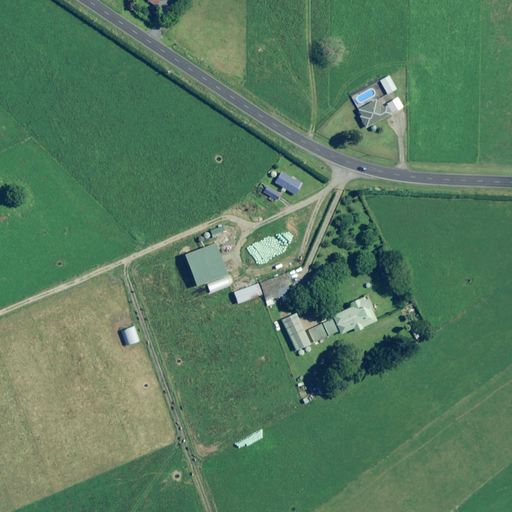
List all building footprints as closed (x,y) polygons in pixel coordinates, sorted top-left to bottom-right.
[(396,90),(389,76),(379,81),(387,95),(396,90)] [(403,107),(398,98),(387,105),(392,113),(403,107)] [(376,101),(357,111),(359,115),(358,116),(365,129),(390,115),(386,107),(381,110),(376,101)] [(271,179),(272,179),(273,179),(274,179),(275,179),(276,178),(277,177),(277,176),(278,175),(278,174),(277,174),(277,173),(277,172),(276,172),(276,171),(275,171),(274,171),(273,171),(272,171),(271,171),(271,172),(270,172),(270,173),(269,173),(269,174),(269,175),(269,176),(270,177),(270,178),(271,178),(271,179)] [(302,184),(281,173),(275,184),(283,188),(281,191),(284,193),(285,190),(295,196),(302,184)] [(270,196),(268,200),(273,203),(274,200),(276,202),(281,194),(261,183),(258,189),(270,196)] [(210,237),(210,236),(212,236),(213,239),(220,237),(219,233),(223,232),(221,226),(207,231),(208,233),(207,232),(206,232),(205,233),(204,233),(204,234),(203,234),(203,235),(203,236),(203,237),(204,238),(205,239),(206,239),(207,239),(208,239),(209,239),(209,238),(210,237)] [(212,245),(182,256),(194,288),(224,277),(212,245)] [(291,286),(287,274),(260,283),(267,307),(274,305),(272,300),(280,297),(277,290),(291,286)] [(225,277),(206,285),(210,294),(229,287),(225,277)] [(261,296),(257,284),(233,293),(237,304),(261,296)] [(338,332),(340,335),(352,330),(354,334),(364,329),(363,328),(377,322),(366,297),(350,304),(351,307),(331,316),(334,321),(338,332)] [(307,309),(302,310),(306,325),(310,324),(307,309)] [(309,345),(295,314),(282,321),(296,351),(309,345)] [(338,332),(334,321),(309,332),(313,343),(338,332)] [(139,342),(134,327),(122,332),(127,346),(139,342)]
